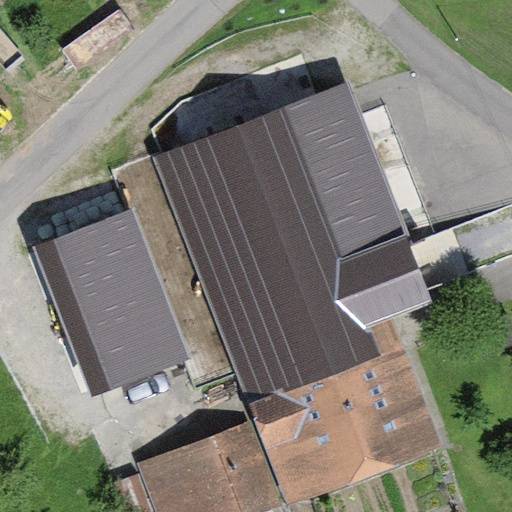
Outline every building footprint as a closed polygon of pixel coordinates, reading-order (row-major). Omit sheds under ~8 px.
[(160,347),(147,313),(165,305),(115,172),(119,169),(117,167),(70,202),(131,358),(160,347)] [(287,484),(412,436),(366,318),(414,301),(403,270),(355,288),(319,194),(300,201),(291,177),(215,206),(292,406),(262,418),(287,484)] [(422,235),(440,279),(486,261),(468,217),(422,235)] [(213,511),(264,493),(240,428),(188,447),(190,453),(148,469),(164,511),(213,511)] [(151,511),(138,473),(112,483),(122,511),(151,511)]
